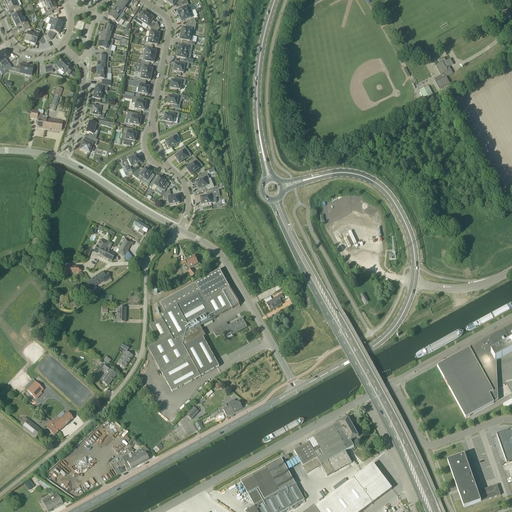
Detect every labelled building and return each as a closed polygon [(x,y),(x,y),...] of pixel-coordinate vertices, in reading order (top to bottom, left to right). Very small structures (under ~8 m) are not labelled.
[(179,17),(188,13),(192,11),(194,10),(192,5),(189,6),(186,0),(181,4),(183,9),(177,11),(177,12),(178,15),(179,15),(179,17)] [(18,7),(16,1),(6,6),(6,7),(5,7),(7,11),(8,10),(8,11),(14,9),(15,12),(21,9),(20,6),(18,7)] [(47,17),(52,14),(51,11),(57,9),(54,3),(45,7),(43,8),(45,14),(47,17)] [(115,7),(121,12),(125,7),(118,3),(115,7)] [(111,12),(118,17),(121,12),(115,7),(111,12)] [(11,17),(13,22),(22,18),(21,15),(23,14),(21,9),(15,12),(16,14),(11,17)] [(192,11),(188,13),(179,17),(180,18),(179,19),(181,21),(182,22),(188,20),(190,24),(196,24),(193,17),(194,17),(192,11)] [(121,19),(118,17),(111,12),(108,17),(113,20),(112,24),(114,25),(115,22),(118,24),(121,19)] [(141,26),(142,24),(148,15),(146,14),(147,14),(144,12),(144,13),(143,12),(139,18),(136,16),(133,20),(133,21),(136,23),(141,26)] [(149,28),(149,29),(158,26),(156,23),(154,24),(153,22),(151,21),(153,19),(152,18),(150,16),(149,16),(148,15),(142,24),(147,27),(149,28)] [(21,25),(23,28),(29,25),(26,20),(23,21),(22,18),(13,22),(16,28),(21,25)] [(48,25),(51,26),(60,29),(62,23),(50,19),(48,25)] [(114,25),(112,24),(110,27),(105,25),(103,31),(111,33),(113,28),(114,25)] [(190,24),(189,29),(182,28),(182,29),(181,29),(181,32),(181,34),(191,36),(192,30),(195,31),(196,24),(190,24)] [(51,26),(49,31),(47,35),(50,40),(52,40),(56,34),(58,35),(60,29),(51,26)] [(149,29),(150,30),(150,32),(149,32),(148,38),(158,40),(158,38),(159,38),(159,35),(159,34),(157,34),(157,31),(157,30),(159,29),(158,26),(149,29)] [(33,34),(29,44),(35,46),(35,45),(38,37),(40,33),(34,31),(33,34)] [(29,44),(33,34),(27,32),(24,41),(29,44)] [(186,44),(192,45),(194,46),(195,43),(193,42),(194,36),(191,36),(181,34),(181,36),(180,36),(179,38),(180,39),(180,40),(187,41),(186,44)] [(109,39),(101,37),(100,42),(108,44),(112,45),(113,40),(109,39)] [(144,43),(143,46),(149,47),(150,44),(157,46),(157,45),(158,45),(158,42),(158,40),(148,38),(147,44),(144,43)] [(108,44),(100,42),(98,48),(104,50),(103,53),(111,54),(111,51),(110,51),(112,45),(108,44)] [(187,54),(187,53),(188,48),(191,48),(192,45),(186,44),(185,47),(179,46),(178,47),(177,50),(178,50),(177,52),(187,54)] [(144,50),(143,55),(154,58),(155,56),(156,53),(155,53),(156,52),(149,50),(149,47),(143,46),(143,49),(144,50)] [(191,54),(187,53),(187,54),(177,52),(177,53),(176,56),(177,56),(176,58),(183,59),(182,62),(189,63),(193,64),(194,60),(190,59),(191,54)] [(103,56),(97,56),(97,62),(108,63),(108,57),(111,57),(111,54),(103,53),(103,56)] [(140,64),(146,65),(146,62),(153,64),(153,62),(154,62),(155,60),(154,59),(154,58),(143,55),(142,61),(141,61),(140,64)] [(439,90),(450,84),(446,77),(453,73),(449,67),(453,65),(450,59),(446,61),(444,58),(438,61),(440,63),(435,66),(441,76),(444,74),(446,77),(435,83),(439,90)] [(68,76),(73,71),(70,67),(71,66),(70,65),(69,66),(68,64),(67,62),(65,59),(64,60),(63,59),(57,65),(56,64),(51,65),(44,66),(46,74),(53,73),(52,69),(58,68),(64,74),(65,73),(68,76)] [(188,69),(189,63),(182,62),(182,65),(175,64),(174,68),(174,67),(173,70),(174,70),(174,72),(177,72),(181,73),(183,74),(184,68),(188,69)] [(0,69),(0,72),(2,75),(12,69),(9,64),(0,69)] [(25,76),(29,77),(30,76),(31,76),(33,67),(29,66),(29,65),(26,65),(21,64),(20,69),(16,68),(15,73),(19,73),(19,74),(25,75),(25,76)] [(140,64),(138,73),(151,75),(151,74),(152,74),(152,71),(152,70),(145,68),(146,65),(140,64)] [(102,80),(102,85),(108,86),(110,87),(111,81),(107,80),(107,74),(96,73),(95,80),(102,80)] [(134,78),(133,81),(135,82),(142,83),(143,80),(150,81),(150,80),(151,80),(151,77),(151,75),(138,73),(137,73),(136,78),(134,78)] [(186,80),(179,79),(179,82),(172,80),(171,84),(170,84),(170,87),(170,88),(180,90),(181,85),(185,86),(186,80)] [(138,88),(137,93),(147,95),(147,94),(148,94),(148,91),(148,88),(142,86),(142,83),(135,82),(133,81),(130,80),(129,84),(135,85),(134,87),(138,88)] [(102,85),(101,89),(95,88),(94,94),(93,94),(93,97),(94,98),(94,99),(100,100),(101,94),(102,95),(103,92),(107,92),(108,86),(102,85)] [(56,106),(63,89),(57,87),(56,90),(52,89),(51,94),(54,95),(51,104),(56,106)] [(419,91),(425,101),(433,96),(428,87),(419,91)] [(167,104),(172,105),(172,108),(176,109),(177,109),(179,101),(182,102),(182,99),(184,100),(185,96),(176,94),(175,98),(169,96),(168,100),(167,100),(167,103),(167,104)] [(132,97),(131,103),(135,104),(134,109),(144,111),(144,110),(145,110),(145,107),(145,103),(139,102),(139,99),(132,97)] [(92,107),(91,111),(90,110),(90,114),(91,114),(91,115),(95,116),(94,117),(98,118),(99,113),(104,114),(105,113),(106,110),(107,110),(108,106),(99,104),(98,108),(92,107)] [(38,119),(37,128),(45,129),(46,120),(47,117),(43,116),(43,111),(38,110),(38,112),(31,110),(30,118),(37,120),(37,119),(38,119)] [(174,118),(178,119),(180,113),(173,112),(172,115),(165,114),(164,118),(164,117),(163,120),(164,120),(164,122),(165,122),(165,124),(166,125),(168,126),(170,126),(171,125),(172,123),(173,124),(174,118)] [(129,124),(139,126),(139,125),(140,125),(140,122),(140,119),(134,117),(134,114),(127,113),(126,119),(130,119),(129,124)] [(62,122),(46,120),(45,129),(50,130),(50,129),(61,131),(62,122)] [(114,124),(98,121),(98,125),(105,126),(113,130),(114,124)] [(87,128),(87,129),(86,133),(88,134),(88,137),(90,138),(96,140),(98,131),(94,130),(96,124),(89,122),(88,126),(87,126),(88,127),(87,128)] [(135,138),(136,134),(129,133),(130,129),(123,128),(122,134),(126,135),(125,140),(124,139),(123,145),(126,145),(126,146),(130,147),(131,141),(134,142),(135,141),(136,138),(135,138)] [(177,133),(170,136),(172,139),(165,142),(167,145),(168,148),(169,149),(178,145),(176,140),(179,138),(177,133)] [(84,153),(87,154),(88,153),(89,154),(90,151),(91,152),(93,151),(94,149),(93,147),(91,147),(92,145),(96,146),(98,140),(96,140),(90,138),(88,143),(83,141),(80,151),(84,152),(84,153)] [(185,153),(188,151),(184,146),(179,150),(180,153),(175,157),(177,160),(176,160),(178,163),(179,163),(179,164),(188,158),(185,153)] [(131,167),(132,167),(141,162),(140,161),(141,161),(139,158),(139,159),(137,155),(131,158),(129,155),(121,159),(122,163),(125,162),(127,167),(125,168),(127,172),(131,170),(130,167),(131,167)] [(194,157),(189,162),(192,165),(186,169),(189,172),(188,172),(190,175),(191,174),(191,175),(199,169),(196,165),(199,162),(194,157)] [(142,174),(138,171),(132,176),(140,181),(142,178),(149,183),(154,176),(151,174),(152,173),(151,172),(149,170),(146,168),(142,174)] [(206,171),(200,175),(202,180),(196,182),(197,186),(196,186),(197,189),(198,188),(198,190),(207,186),(208,189),(214,187),(211,179),(209,179),(206,171)] [(153,181),(149,187),(154,190),(156,187),(164,192),(169,184),(166,182),(166,181),(165,181),(165,180),(163,179),(159,177),(156,183),(153,181)] [(170,190),(163,195),(164,201),(168,200),(169,205),(173,205),(176,205),(176,204),(179,204),(179,202),(179,199),(178,199),(178,196),(171,197),(170,190)] [(207,196),(200,197),(201,201),(200,201),(201,204),(201,205),(205,205),(208,205),(208,204),(216,203),(217,202),(216,198),(217,197),(216,190),(206,193),(207,196)] [(137,217),(133,224),(139,228),(137,231),(144,235),(146,231),(148,233),(152,226),(137,217)] [(125,239),(117,253),(124,257),(132,243),(125,239)] [(104,242),(100,240),(94,252),(100,256),(104,250),(105,250),(108,244),(104,242)] [(114,255),(105,250),(104,250),(100,256),(111,261),(114,255)] [(194,256),(186,260),(190,267),(198,264),(194,256)] [(202,270),(196,273),(192,268),(188,272),(192,277),(195,274),(196,276),(204,273),(202,270)] [(215,319),(215,318),(227,311),(232,308),(232,309),(239,305),(240,307),(235,298),(234,299),(229,289),(230,288),(219,270),(192,285),(197,295),(165,312),(160,315),(162,319),(150,326),(158,342),(148,348),(172,392),(219,367),(203,337),(205,336),(200,327),(215,319)] [(104,275),(102,272),(87,283),(91,289),(93,292),(97,289),(95,286),(106,279),(107,280),(111,278),(107,273),(104,275)] [(197,295),(192,285),(160,303),(165,312),(197,295)] [(265,300),(267,303),(266,304),(270,311),(282,304),(281,302),(285,300),(281,294),(278,296),(278,297),(272,300),(270,297),(265,300)] [(117,322),(125,323),(125,308),(117,308),(117,315),(114,315),(114,320),(117,320),(117,322)] [(233,335),(239,332),(242,330),(242,329),(246,327),(247,327),(242,319),(227,327),(226,324),(220,327),(213,331),(216,336),(223,332),(228,341),(234,337),(233,335)] [(511,324),(469,348),(470,348),(437,366),(466,418),(494,403),(489,395),(493,392),(481,369),(494,362),(511,352),(511,324)] [(126,352),(117,364),(124,368),(132,356),(126,352)] [(110,368),(105,364),(102,369),(107,372),(110,368)] [(104,375),(100,380),(107,386),(116,375),(110,370),(105,376),(104,375)] [(43,390),(35,382),(26,391),(36,400),(42,394),(41,392),(43,390)] [(229,406),(227,407),(228,407),(230,406),(234,413),(242,408),(238,401),(236,402),(234,400),(228,403),(229,406)] [(223,410),(227,417),(234,413),(230,406),(228,407),(227,407),(226,405),(218,409),(220,412),(223,410)] [(199,412),(193,407),(186,415),(191,420),(199,412)] [(51,421),(59,431),(73,419),(67,412),(59,420),(56,416),(51,421)] [(347,418),(346,416),(336,422),(337,424),(306,441),(307,443),(294,451),(297,457),(300,462),(306,474),(321,465),(324,471),(325,472),(327,476),(334,473),(352,463),(349,458),(345,452),(347,451),(353,447),(353,448),(354,447),(352,443),(354,442),(352,440),(358,437),(348,418),(347,418)] [(41,431),(24,418),(20,423),(23,426),(22,427),(35,438),(41,431)] [(59,431),(51,421),(45,426),(54,436),(59,431)] [(200,422),(195,425),(199,431),(204,429),(200,422)] [(511,432),(505,433),(496,435),(506,463),(511,460),(511,432)] [(141,449),(134,454),(136,458),(136,457),(138,462),(142,460),(143,463),(148,460),(144,453),(148,451),(144,447),(141,448),(141,449)] [(134,454),(131,455),(130,453),(129,454),(136,467),(143,463),(142,460),(138,462),(136,457),(136,458),(134,454)] [(123,464),(127,471),(136,467),(129,454),(121,458),(124,464),(123,464)] [(497,485),(477,492),(475,486),(474,487),(473,484),(474,483),(464,455),(447,461),(457,489),(458,489),(459,492),(458,492),(464,508),(500,495),(497,485)] [(283,511),(304,500),(281,459),(240,481),(255,507),(246,511),(283,511)] [(360,511),(394,487),(375,462),(314,506),(306,511),(360,511)] [(29,480),(24,483),(25,484),(26,486),(29,490),(33,487),(32,486),(33,485),(29,480)] [(48,489),(50,487),(40,480),(38,483),(48,489)] [(52,496),(50,497),(43,501),(45,504),(44,505),(47,511),(62,504),(55,490),(54,491),(51,492),(52,496)]
